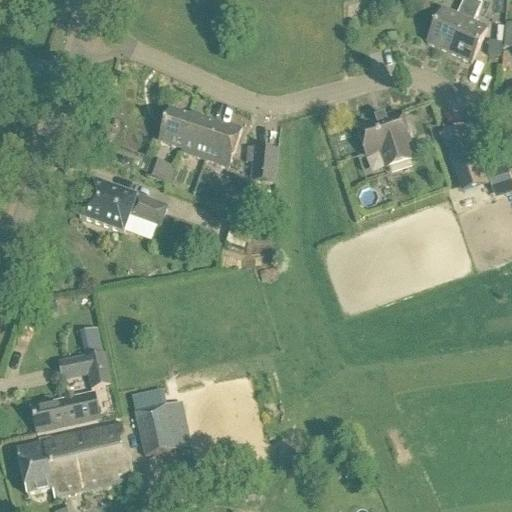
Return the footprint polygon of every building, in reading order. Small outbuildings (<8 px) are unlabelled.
[(428,49),(450,58),(475,5),(466,1),(457,20),(443,14),(428,49)] [(427,2),(415,6),(419,19),(431,15),(427,2)] [(475,5),(450,58),(473,69),(489,33),(475,27),(483,9),(475,5)] [(489,50),(488,61),(501,61),(502,50),(489,50)] [(159,147),(182,155),(183,155),(190,131),(188,130),(191,123),(190,122),(170,115),(159,147)] [(181,158),(206,166),(219,128),(203,123),(202,121),(192,117),(190,122),(191,123),(188,130),(190,131),(183,155),(182,155),(181,158)] [(413,166),(407,148),(409,147),(400,119),(358,133),(367,161),(381,157),(387,175),(413,166)] [(219,128),(206,166),(229,174),(242,135),(233,131),(230,132),(219,128)] [(471,137),(447,144),(461,188),(485,181),(471,137)] [(251,188),(277,190),(279,155),(254,154),(251,188)] [(169,189),(175,173),(153,165),(147,182),(169,189)] [(511,184),(506,169),(496,173),(502,189),(511,185),(511,184)] [(167,212),(93,186),(80,223),(124,239),(130,221),(160,232),(167,212)] [(247,256),(257,228),(226,217),(221,231),(218,230),(213,244),(247,256)] [(85,363),(91,395),(112,390),(106,359),(85,363)] [(132,402),(145,461),(191,451),(182,407),(166,411),(162,396),(132,402)] [(95,406),(32,420),(39,447),(101,433),(95,406)] [(42,459),(19,464),(28,503),(55,497),(57,507),(135,489),(122,436),(41,454),(42,459)]
